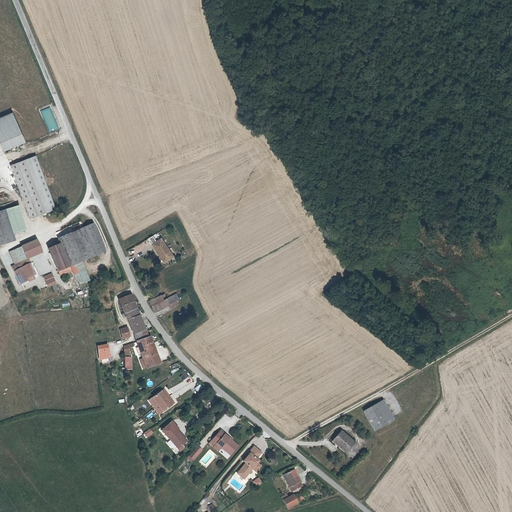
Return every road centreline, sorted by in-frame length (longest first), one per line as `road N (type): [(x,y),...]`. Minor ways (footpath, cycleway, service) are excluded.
road 1 (unclassified): [(364,511),(185,363),(145,308),(14,0)]
road 2 (track): [(285,446),(511,319)]
